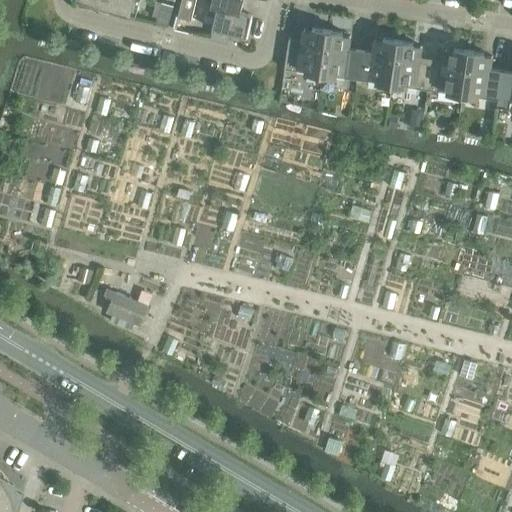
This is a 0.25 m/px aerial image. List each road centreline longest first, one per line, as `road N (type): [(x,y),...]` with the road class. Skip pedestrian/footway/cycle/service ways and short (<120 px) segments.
road 1 (residential): [(278,0),(266,50),(244,58),(73,15),(61,0)]
road 2 (unclassified): [(293,511),(65,375)]
road 3 (residential): [(511,23),(348,0)]
road 4 (unclassified): [(54,447),(158,511)]
